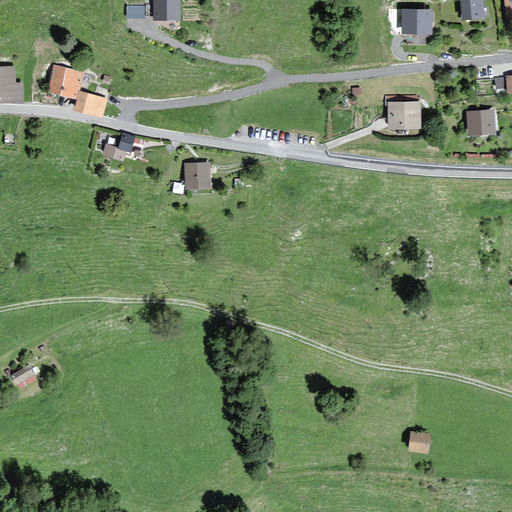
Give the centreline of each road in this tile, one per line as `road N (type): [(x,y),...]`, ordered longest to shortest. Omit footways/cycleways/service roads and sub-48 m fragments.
road 1 (track): [(0,309),(53,300),(184,303),(363,363),(511,394)]
road 2 (residential): [(125,126),(138,105),(511,57)]
road 3 (tertiary): [(511,174),(343,161),(125,126)]
road 4 (track): [(122,300),(0,362)]
road 5 (tertiary): [(125,126),(0,108)]
